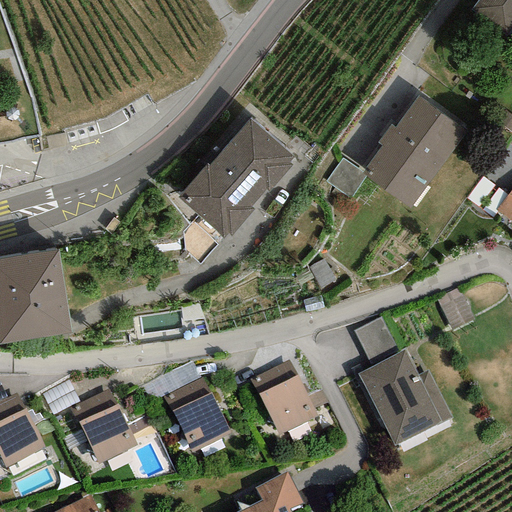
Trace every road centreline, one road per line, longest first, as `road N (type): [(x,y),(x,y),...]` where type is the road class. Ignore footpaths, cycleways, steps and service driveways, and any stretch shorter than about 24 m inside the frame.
road 1 (residential): [(0,360),(246,342),(489,266),(511,295)]
road 2 (secondary): [(0,221),(102,186),(169,143),(292,0)]
